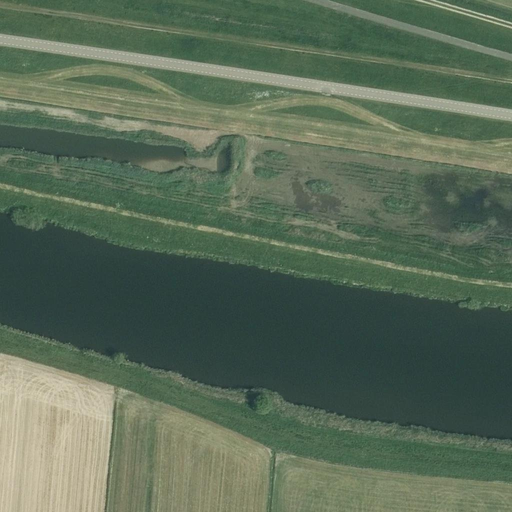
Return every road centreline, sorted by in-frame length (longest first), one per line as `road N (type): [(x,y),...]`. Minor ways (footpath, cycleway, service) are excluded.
road 1 (track): [(511,81),(0,4)]
road 2 (tertiary): [(511,114),(0,39)]
